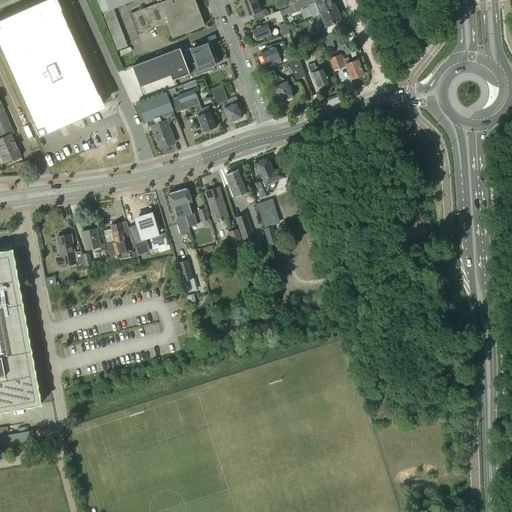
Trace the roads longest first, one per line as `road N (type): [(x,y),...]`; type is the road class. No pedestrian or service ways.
road 1 (secondary): [(489,425),(491,303),(478,175)]
road 2 (secondary): [(461,177),(489,425)]
road 3 (residential): [(24,202),(62,410)]
road 4 (residential): [(151,175),(78,0)]
road 5 (residential): [(216,0),(270,136)]
road 6 (tertiary): [(270,136),(151,175)]
